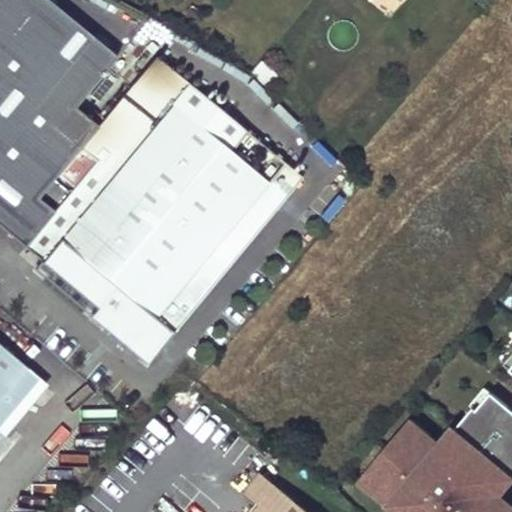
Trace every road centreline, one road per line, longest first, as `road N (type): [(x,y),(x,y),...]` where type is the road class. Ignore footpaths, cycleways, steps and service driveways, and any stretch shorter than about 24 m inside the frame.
road 1 (unknown): [(0,258),(128,352),(154,368),(171,366),(317,191),(321,174),(312,148),(200,63)]
road 2 (unknown): [(0,480),(92,374)]
